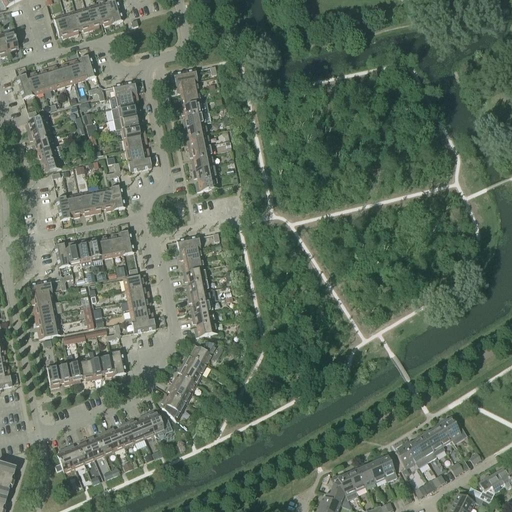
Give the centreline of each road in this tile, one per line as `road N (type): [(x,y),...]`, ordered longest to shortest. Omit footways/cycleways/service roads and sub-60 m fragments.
road 1 (residential): [(38,435),(141,395),(173,339),(148,216)]
road 2 (residential): [(38,435),(7,260)]
road 3 (residential): [(145,69),(117,73),(102,41),(0,71)]
road 4 (residential): [(7,260),(7,244),(148,216)]
road 5 (residential): [(148,216),(166,172),(145,69)]
